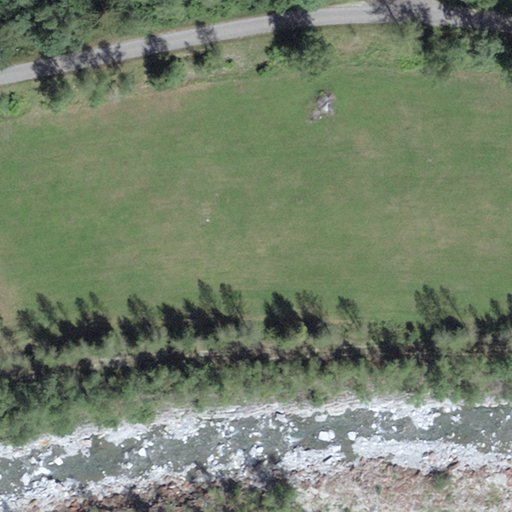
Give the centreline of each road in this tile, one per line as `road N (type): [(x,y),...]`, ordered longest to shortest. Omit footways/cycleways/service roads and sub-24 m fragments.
road 1 (unclassified): [(511,23),(394,14),(306,18),(0,78)]
road 2 (track): [(0,365),(213,345),(511,347)]
